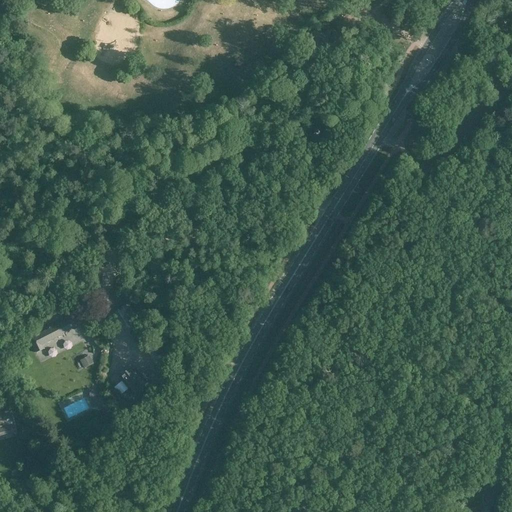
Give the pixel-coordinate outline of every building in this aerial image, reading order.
[(330,25),(326,30),(325,32),(324,34),(314,31),(313,33),(311,33),(309,40),(311,40),(309,48),(324,52),(329,35),(331,31),(334,35),(337,33),(330,25)] [(125,304),(117,310),(129,328),(130,327),(138,321),(125,304)] [(29,339),(36,352),(43,349),(41,345),(61,335),(61,334),(73,328),(74,330),(85,324),(80,313),(82,312),(80,309),(67,316),(68,319),(38,335),(37,334),(29,339)] [(139,324),(129,332),(138,344),(149,336),(139,324)] [(150,343),(145,346),(156,363),(161,360),(150,343)] [(90,358),(81,363),(83,368),(92,363),(90,358)] [(152,379),(138,361),(127,370),(141,388),(152,379)] [(0,433),(15,429),(8,401),(0,389),(0,433)]
